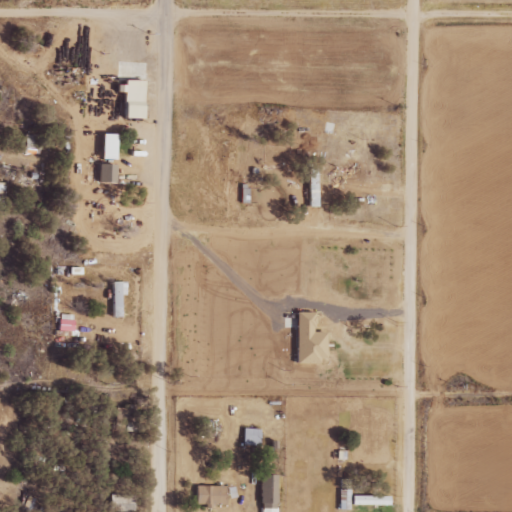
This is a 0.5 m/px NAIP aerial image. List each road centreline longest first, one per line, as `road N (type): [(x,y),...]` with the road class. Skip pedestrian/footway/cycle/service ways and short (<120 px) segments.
road 1 (residential): [(159,511),(166,0)]
road 2 (residential): [(511,12),(0,9)]
road 3 (residential): [(409,511),(412,0)]
